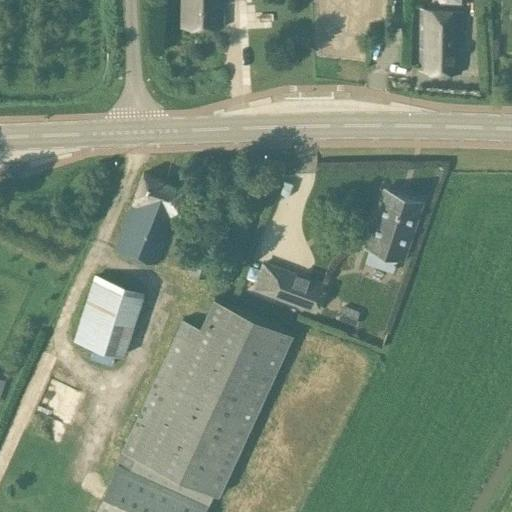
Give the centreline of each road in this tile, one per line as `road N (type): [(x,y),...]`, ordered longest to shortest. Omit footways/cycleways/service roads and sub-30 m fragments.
road 1 (tertiary): [(134,136),(511,132)]
road 2 (unclassified): [(134,136),(130,0)]
road 3 (tertiary): [(0,139),(134,136)]
